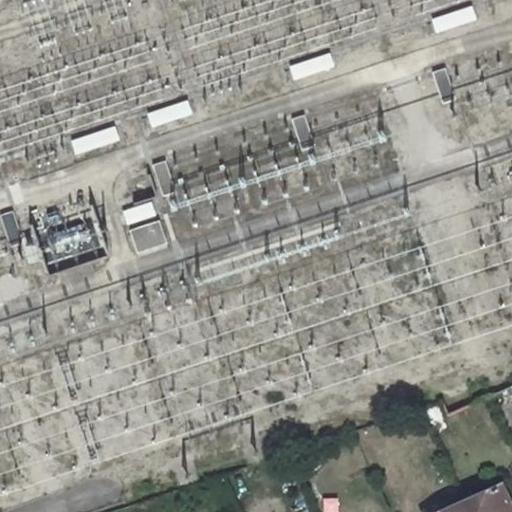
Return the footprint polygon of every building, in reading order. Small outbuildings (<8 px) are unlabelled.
[(433,19),(437,32),(476,19),(472,7),(433,19)] [(291,66),(295,79),(334,66),(330,54),(291,66)] [(445,68),(433,72),(443,103),(456,99),(445,68)] [(148,114),(152,127),(191,114),(187,101),(148,114)] [(305,115),(292,119),(302,150),(315,146),(305,115)] [(112,125),(67,140),(72,155),(117,140),(112,125)] [(164,160),(151,164),(162,196),(175,191),(164,160)] [(151,200),(121,210),(127,226),(156,216),(151,200)] [(13,211),(0,215),(10,246),(23,242),(13,211)] [(130,230),(137,253),(167,243),(159,221),(130,230)] [(332,483),(315,489),(321,504),(337,498),(332,483)] [(511,511),(500,485),(462,503),(466,511),(511,511)] [(466,511),(462,503),(440,511),(466,511)]
